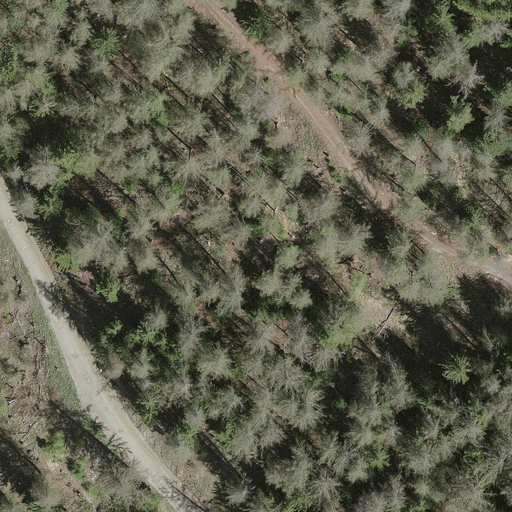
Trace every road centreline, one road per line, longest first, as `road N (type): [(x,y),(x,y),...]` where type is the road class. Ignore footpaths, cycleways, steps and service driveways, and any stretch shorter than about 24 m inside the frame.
road 1 (track): [(511,280),(435,248),(377,206),(299,104),(199,0)]
road 2 (track): [(189,511),(104,414),(0,203)]
